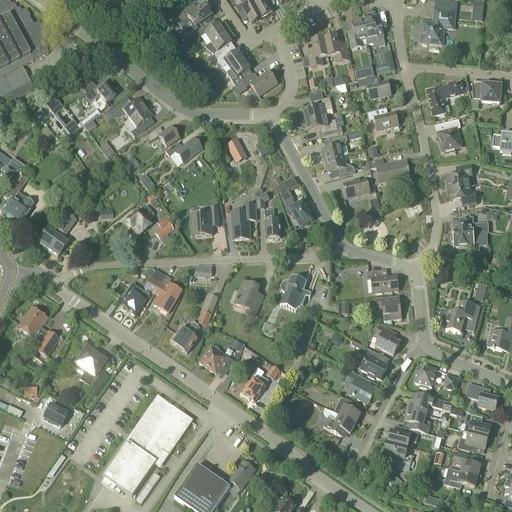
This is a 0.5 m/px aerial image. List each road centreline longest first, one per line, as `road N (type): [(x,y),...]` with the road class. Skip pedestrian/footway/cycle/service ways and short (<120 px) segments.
road 1 (tertiary): [(368,511),(54,288)]
road 2 (residential): [(54,288),(87,269),(345,249)]
road 3 (residential): [(273,116),(193,114),(44,0)]
road 4 (residential): [(411,266),(428,253),(438,222),(406,70)]
road 5 (residential): [(345,249),(273,116)]
road 6 (residential): [(361,454),(410,355),(426,343)]
